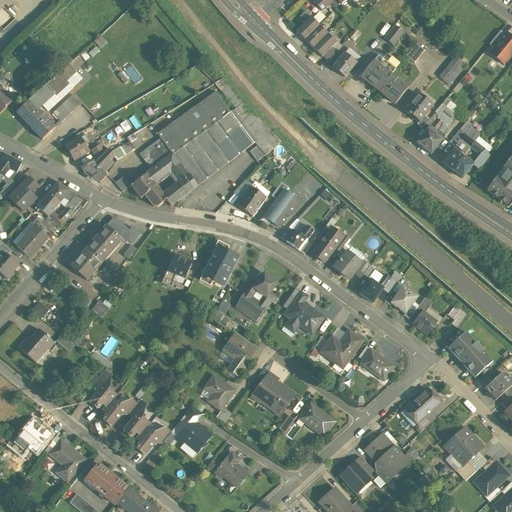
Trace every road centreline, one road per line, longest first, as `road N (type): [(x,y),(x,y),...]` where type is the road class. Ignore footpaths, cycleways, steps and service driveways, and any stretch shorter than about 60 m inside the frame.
road 1 (secondary): [(192,0),(291,125),(511,321)]
road 2 (residential): [(101,200),(267,243),(430,359)]
road 3 (tertiary): [(511,231),(384,142),(255,23)]
road 4 (residential): [(0,364),(179,511)]
road 5 (residential): [(233,406),(270,352),(364,420)]
road 6 (residential): [(101,200),(0,315)]
